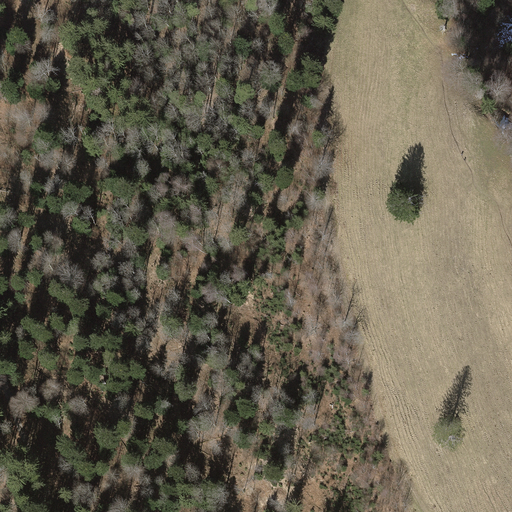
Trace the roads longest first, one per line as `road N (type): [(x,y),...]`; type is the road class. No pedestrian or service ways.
road 1 (track): [(341,0),(328,139),(332,211),(375,388),(426,511)]
road 2 (track): [(53,511),(0,364)]
